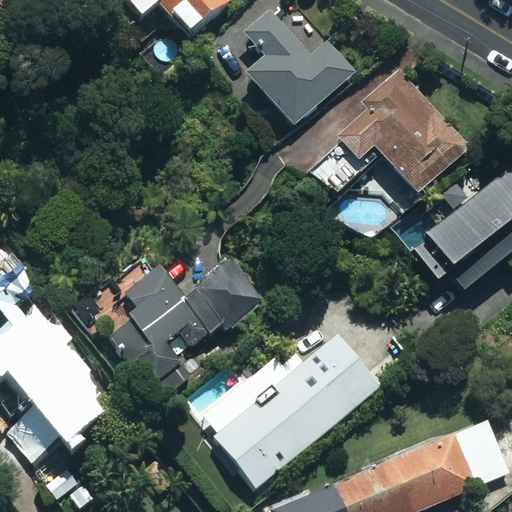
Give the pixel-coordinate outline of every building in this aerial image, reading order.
[(127,28),(144,15),(174,50),(221,11),(211,0),(116,0),(109,6),(127,28)] [(239,81),(287,133),(350,77),(322,46),(304,62),(263,17),(235,42),(256,65),(239,81)] [(410,110),(395,93),(332,152),(350,170),(364,157),(408,203),(465,150),(419,101),(410,110)] [(438,203),(450,218),(396,262),(424,296),(473,254),(490,274),(511,255),(511,203),(493,181),(476,195),(464,181),(438,203)] [(0,381),(28,417),(12,429),(41,465),(83,431),(69,414),(74,410),(62,396),(75,385),(0,290),(0,287),(7,281),(0,271),(0,381)] [(157,279),(119,310),(134,328),(106,351),(149,401),(183,372),(167,353),(182,340),(203,365),(262,316),(224,271),(181,307),(157,279)] [(271,367),(203,425),(217,442),(208,449),(252,502),(379,396),(340,349),(336,353),(331,347),(305,369),(298,360),(278,376),(271,367)] [(482,426),(276,511),(429,511),(504,481),(482,426)]
